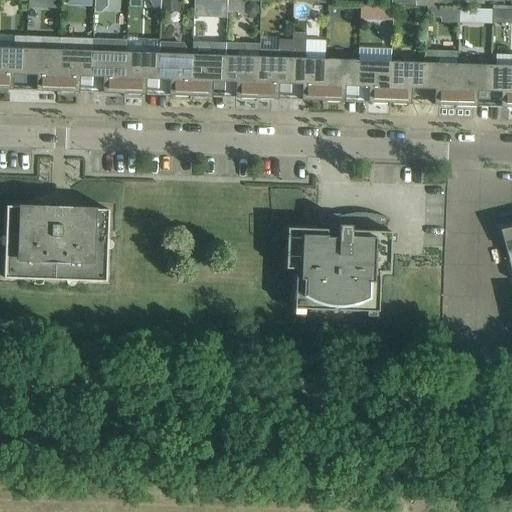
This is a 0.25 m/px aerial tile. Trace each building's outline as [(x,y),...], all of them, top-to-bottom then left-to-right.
[(65,0),(66,8),(91,9),(90,0),(65,0)] [(226,18),(226,0),(216,0),(215,18),(216,18),(226,18)] [(180,1),(162,1),(162,13),(180,13),(180,1)] [(226,3),(226,14),(243,14),(243,3),(226,3)] [(246,7),(245,12),(249,16),(255,17),(259,13),(259,7),(255,3),(250,3),(246,7)] [(360,4),(360,18),(372,19),(373,5),(360,4)] [(331,17),(338,18),(341,15),(342,7),(331,7),(331,17)] [(428,7),(427,17),(441,17),(442,8),(428,7)] [(493,10),(493,23),(505,23),(505,11),(493,10)] [(460,11),(459,21),(470,21),(470,11),(460,11)] [(13,48),(0,47),(0,89),(13,90),(13,74),(25,75),(27,36),(14,36),(13,48)] [(27,36),(25,75),(37,75),(36,91),(58,92),(60,38),(27,36)] [(60,38),(58,92),(79,92),(80,77),(91,77),(92,51),(93,39),(60,38)] [(278,57),(258,57),(257,99),(278,99),(279,84),(290,84),(292,40),(278,39),(278,57)] [(306,40),(292,40),(290,84),(302,85),(302,100),(323,101),(325,59),(305,58),(306,40)] [(226,44),(225,56),(224,82),(236,82),(235,98),(257,99),(258,57),(259,45),(226,44)] [(425,50),(424,63),(423,89),(435,89),(434,105),(456,106),(457,64),(458,52),(425,50)] [(126,52),(92,51),(91,77),(103,77),(103,93),(124,94),(126,52)] [(126,52),(124,94),(146,95),(146,79),(158,79),(159,53),(126,52)] [(159,53),(158,79),(170,80),(169,96),(191,96),(192,54),(159,53)] [(225,56),(192,54),(191,96),(212,97),(212,81),(224,82),(225,56)] [(325,59),(323,101),(344,102),(345,86),(357,87),(358,60),(325,59)] [(358,60),(357,87),(368,87),(368,103),(389,104),(391,62),(358,60)] [(424,63),(391,62),(389,104),(411,104),(411,89),(423,89),(424,63)] [(457,64),(456,106),(477,107),(478,91),(490,91),(490,65),(457,64)] [(511,65),(490,65),(490,91),(501,92),(501,108),(511,107),(511,65)] [(4,278),(31,279),(34,279),(34,273),(43,273),(43,279),(67,280),(67,274),(76,274),(75,280),(106,282),(109,209),(6,206),(5,236),(12,237),(11,245),(5,245),(4,278)] [(377,303),(377,311),(379,311),(380,277),(379,277),(379,272),(390,272),(391,231),(384,231),(384,226),(387,226),(390,219),(378,215),(365,213),(352,213),(340,216),(339,232),(328,231),(328,221),(322,224),(326,229),(287,228),(287,229),(295,229),(295,238),(287,238),(286,268),(297,268),(297,274),(296,274),(294,308),(296,308),(296,301),(305,301),(305,308),(334,310),(334,309),(338,309),(338,310),(368,311),(368,303),(377,303)]
